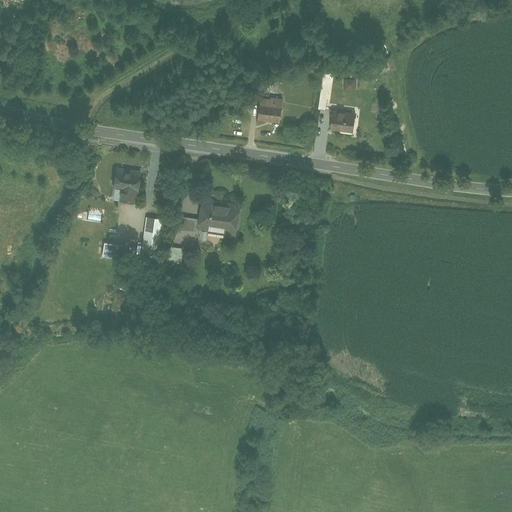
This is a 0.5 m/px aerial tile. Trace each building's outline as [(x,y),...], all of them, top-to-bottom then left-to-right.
[(357,78),(348,78),(348,88),(357,89),(357,78)] [(285,99),(263,97),(260,119),(283,121),(285,99)] [(358,112),(335,109),(333,128),(355,131),(358,112)] [(145,173),(119,169),(117,186),(124,187),(142,190),(145,173)] [(142,190),(124,187),(123,199),(140,202),(142,190)] [(241,232),(244,203),(205,199),(202,228),(241,232)] [(165,218),(149,216),(144,252),(161,254),(162,245),(165,218)] [(201,218),(184,216),(182,229),(200,231),(201,218)] [(203,241),(220,243),(222,231),(204,229),(203,241)] [(115,244),(107,243),(105,254),(114,255),(115,244)] [(160,259),(184,262),(186,248),(162,245),(161,254),(160,259)]
